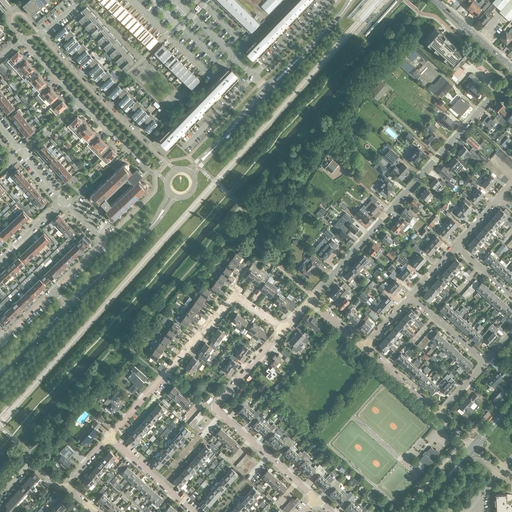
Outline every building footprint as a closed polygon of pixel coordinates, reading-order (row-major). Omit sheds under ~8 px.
[(41,9),(33,0),(29,0),(28,2),(37,13),(36,12),(39,9),(40,9),(41,9)] [(45,5),(40,0),(33,0),(41,9),(40,8),(44,5),(44,6),(45,5)] [(109,8),(116,0),(108,0),(105,4),(109,8)] [(113,12),(121,4),(117,0),(116,0),(109,8),(113,12)] [(216,0),(250,32),(260,21),(263,24),(267,21),(264,18),(282,0),(284,0),(286,1),(286,0),(216,0)] [(248,51),(254,57),(256,56),(258,57),(313,0),(293,0),(254,42),(248,48),(250,49),(248,51)] [(361,0),(348,16),(349,18),(365,0),(361,0)] [(395,0),(364,34),(366,36),(397,1),(395,0)] [(466,8),(471,12),(481,0),(477,0),(476,1),(474,4),(472,2),(466,8)] [(482,0),(481,0),(471,12),(475,16),(481,10),(478,8),(481,5),(484,2),(482,0)] [(511,0),(494,0),(492,2),(501,10),(499,12),(509,20),(511,16),(511,0)] [(484,11),(490,3),(488,1),(481,9),(484,11)] [(37,13),(28,2),(23,6),(33,17),(37,13)] [(484,24),(487,20),(488,21),(490,19),(489,18),(489,17),(491,14),(490,13),(495,6),(492,3),(484,13),(479,19),(484,24)] [(117,16),(125,8),(121,4),(113,12),(117,16)] [(90,11),(86,6),(81,12),(84,15),(79,20),(82,24),(87,19),(93,13),(91,11),(90,12),(89,12),(90,11)] [(121,20),(129,12),(125,8),(117,16),(121,20)] [(125,24),(133,16),(129,12),(121,20),(125,24)] [(93,25),(99,20),(97,18),(96,19),(95,18),(96,17),(93,13),(87,19),(90,22),(85,27),(88,30),(93,25)] [(369,23),(377,14),(375,13),(368,22),(369,23)] [(129,28),(138,20),(133,16),(125,24),(129,28)] [(99,32),(105,27),(103,25),(102,26),(101,25),(103,24),(99,20),(93,25),(96,29),(91,34),(94,37),(99,32)] [(133,32),(142,24),(138,20),(129,28),(133,32)] [(138,36),(146,28),(142,24),(133,32),(138,36)] [(434,26),(423,39),(427,43),(431,47),(434,50),(443,58),(447,61),(451,64),(455,69),(460,64),(463,60),(467,56),(460,49),(457,46),(444,35),(442,33),(434,26)] [(64,27),(55,35),(59,40),(62,37),(65,39),(72,32),(70,29),(68,31),(64,27)] [(106,39),(111,34),(110,32),(108,33),(108,32),(109,31),(105,27),(99,32),(102,35),(97,40),(100,44),(106,39)] [(142,40),(150,32),(146,28),(138,36),(142,40)] [(500,38),(503,41),(511,30),(511,29),(511,28),(509,30),(509,31),(507,33),(506,31),(500,38)] [(511,30),(503,41),(506,44),(511,37),(511,36),(510,35),(511,35),(511,34),(511,30)] [(77,40),(73,36),(75,35),(72,32),(65,39),(67,42),(64,45),(68,49),(77,40)] [(146,44),(154,36),(150,32),(142,40),(146,44)] [(112,46),(118,40),(116,38),(115,39),(114,39),(115,38),(111,34),(106,39),(109,42),(103,47),(107,51),(112,46)] [(149,50),(158,40),(154,36),(146,44),(145,45),(149,50)] [(14,44),(9,39),(6,41),(7,43),(6,44),(5,43),(9,48),(14,44)] [(77,53),(85,46),(82,43),(81,44),(77,40),(68,49),(72,53),(75,51),(77,53)] [(118,53),(124,47),(122,45),(121,46),(120,45),(121,44),(118,40),(112,46),(115,49),(110,54),(113,57),(118,53)] [(9,48),(5,43),(2,45),(3,46),(1,47),(0,46),(4,51),(6,50),(9,48)] [(158,56),(166,48),(162,44),(154,52),(158,56)] [(85,46),(77,53),(79,55),(76,58),(80,62),(91,52),(85,46)] [(397,63),(412,77),(416,80),(417,78),(417,74),(416,72),(428,59),(413,46),(411,48),(397,63)] [(124,59),(130,54),(128,52),(127,53),(126,52),(127,51),(124,47),(118,53),(121,56),(116,61),(119,64),(124,59)] [(162,60),(171,52),(166,48),(158,56),(162,60)] [(18,51),(7,61),(14,68),(23,59),(20,55),(21,54),(18,51)] [(91,52),(80,62),(84,67),(87,64),(89,66),(97,59),(91,52)] [(167,64),(175,56),(171,52),(162,60),(167,64)] [(131,55),(130,54),(124,59),(127,63),(122,68),(125,71),(136,61),(134,59),(133,60),(132,59),(134,58),(131,55)] [(171,68),(179,60),(175,56),(167,64),(171,68)] [(23,59),(14,68),(20,75),(30,65),(28,62),(27,63),(23,59)] [(97,59),(89,66),(92,69),(89,72),(93,76),(103,66),(97,59)] [(175,72),(183,64),(179,60),(171,68),(175,72)] [(179,76),(187,68),(183,64),(175,72),(179,76)] [(30,65),(20,75),(21,73),(27,80),(35,72),(32,68),(33,67),(30,65)] [(103,66),(93,76),(97,80),(100,78),(102,80),(110,73),(103,66)] [(183,80),(191,72),(187,68),(179,76),(183,80)] [(163,138),(161,140),(168,146),(170,144),(171,146),(236,80),(234,78),(236,76),(230,70),(228,72),(226,70),(162,137),(163,138)] [(35,72),(27,80),(33,86),(42,78),(40,76),(39,76),(35,72)] [(187,84),(195,76),(191,72),(183,80),(187,84)] [(110,73),(102,80),(104,82),(101,85),(105,90),(116,80),(110,73)] [(199,80),(195,76),(187,84),(191,88),(199,80)] [(441,76),(434,85),(433,84),(431,84),(427,88),(433,94),(435,92),(441,98),(452,85),(441,76)] [(42,78),(33,86),(39,93),(38,94),(38,95),(48,86),(44,82),(45,81),(42,78)] [(472,84),(467,89),(470,92),(469,93),(473,96),(473,95),(476,97),(481,92),(475,87),(478,84),(472,79),(470,82),(472,84)] [(377,101),(388,88),(381,81),(370,94),(377,101)] [(118,85),(109,94),(113,98),(116,95),(119,97),(126,90),(123,87),(122,89),(118,85)] [(44,101),(54,92),(52,89),(51,90),(48,86),(38,95),(35,97),(41,104),(44,101)] [(126,90),(119,97),(121,99),(118,102),(122,107),(133,96),(126,90)] [(50,108),(60,99),(56,95),(57,94),(54,92),(44,101),(47,105),(49,104),(51,106),(50,108)] [(133,96),(122,107),(127,111),(130,108),(132,110),(139,102),(133,96)] [(461,115),(469,105),(460,97),(451,106),(461,115)] [(60,99),(50,108),(56,115),(67,105),(64,102),(63,103),(60,99)] [(8,100),(1,105),(3,108),(3,107),(5,109),(11,104),(8,100)] [(447,109),(437,100),(433,104),(443,112),(447,109)] [(139,102),(132,110),(134,112),(131,115),(136,119),(144,110),(145,108),(139,102)] [(506,112),(503,109),(505,107),(499,102),(494,108),(499,112),(500,115),(496,119),(498,121),(506,112)] [(11,104),(5,109),(6,111),(5,111),(8,114),(14,108),(11,104)] [(12,118),(13,120),(23,113),(19,108),(10,116),(12,119),(12,118)] [(144,110),(136,119),(140,123),(143,121),(145,123),(152,115),(149,112),(148,113),(144,110)] [(511,124),(511,122),(511,112),(508,114),(506,112),(498,121),(499,122),(502,124),(506,119),(511,124)] [(23,113),(13,120),(15,122),(14,122),(16,125),(24,118),(21,114),(23,113)] [(455,123),(445,114),(439,121),(442,124),(441,125),(444,128),(445,126),(449,129),(455,123)] [(152,115),(145,123),(147,125),(145,128),(149,132),(158,123),(153,119),(155,118),(152,115)] [(493,119),(488,115),(480,123),(483,126),(485,124),(490,129),(495,123),(497,124),(500,126),(502,124),(499,122),(498,121),(496,119),(494,117),(493,119)] [(67,126),(74,133),(83,123),(79,120),(80,119),(77,116),(67,126)] [(24,118),(16,125),(18,127),(19,127),(20,129),(28,123),(24,118)] [(403,128),(396,122),(394,124),(395,125),(393,126),(399,131),(400,130),(401,130),(403,128)] [(28,123),(20,129),(22,130),(21,131),(23,133),(31,127),(28,123)] [(83,123),(74,133),(80,139),(90,129),(88,126),(87,127),(83,123)] [(430,124),(426,127),(429,130),(430,129),(433,132),(436,129),(430,124)] [(31,127),(23,133),(24,133),(25,134),(25,135),(27,137),(34,131),(31,127)] [(90,129),(80,139),(82,137),(88,144),(87,145),(96,136),(92,132),(93,131),(90,129)] [(427,135),(426,137),(427,138),(425,141),(431,146),(438,138),(431,131),(429,134),(427,133),(426,134),(427,135)] [(409,143),(414,138),(408,133),(403,138),(409,143)] [(465,140),(473,147),(474,146),(477,149),(480,145),(483,148),(487,144),(483,141),(480,145),(469,135),(465,140)] [(96,136),(87,145),(93,152),(103,141),(101,139),(100,140),(96,136)] [(103,141),(93,152),(100,158),(109,148),(105,145),(106,144),(103,141)] [(399,157),(390,149),(392,147),(387,143),(386,145),(388,147),(382,155),(392,164),(399,157)] [(44,144),(37,150),(39,152),(40,152),(41,153),(47,148),(44,144)] [(480,151),(477,154),(476,153),(471,149),(468,151),(467,150),(463,146),(457,153),(461,157),(462,156),(463,157),(465,155),(467,157),(471,154),(476,159),(479,156),(485,162),(486,163),(488,160),(489,160),(488,159),(488,158),(480,151)] [(424,153),(418,147),(408,158),(414,164),(418,161),(417,160),(420,156),(421,157),(424,153)] [(47,148),(41,153),(43,155),(42,155),(44,158),(51,152),(47,148)] [(109,148),(100,158),(106,164),(116,154),(114,151),(113,152),(109,148)] [(51,152),(44,158),(46,160),(47,160),(48,161),(54,156),(51,152)] [(54,156),(48,161),(50,163),(49,164),(51,166),(58,160),(54,156)] [(448,164),(454,169),(457,172),(463,165),(466,168),(469,166),(460,158),(458,160),(454,157),(448,164)] [(58,160),(51,166),(54,168),(55,170),(62,164),(58,160)] [(375,166),(384,174),(388,169),(379,161),(375,166)] [(330,162),(325,168),(331,173),(336,167),(330,162)] [(90,199),(91,200),(92,200),(94,200),(95,199),(99,203),(100,202),(101,203),(101,204),(100,206),(101,207),(102,208),(103,209),(105,209),(106,208),(108,209),(106,211),(109,215),(109,216),(109,218),(109,219),(111,220),(112,220),(113,219),(117,216),(116,215),(120,211),(121,212),(139,195),(138,194),(142,190),(143,191),(147,187),(148,186),(147,184),(146,183),(145,183),(144,183),(143,183),(138,179),(142,175),(137,169),(132,173),(128,168),(129,167),(129,165),(128,164),(127,163),(126,163),(124,164),(120,167),(121,168),(117,172),(116,171),(99,188),(100,189),(95,193),(94,192),(91,195),(90,196),(90,197),(90,199)] [(62,164),(55,170),(57,171),(57,172),(59,174),(65,168),(62,164)] [(403,164),(399,169),(395,166),(391,170),(394,173),(400,178),(404,174),(405,175),(406,175),(408,173),(408,172),(407,171),(409,168),(403,164)] [(438,172),(448,181),(453,175),(443,166),(438,172)] [(65,168),(59,174),(61,176),(63,178),(69,172),(65,168)] [(9,176),(13,181),(21,174),(19,172),(20,172),(17,169),(9,176)] [(69,172),(63,178),(64,179),(64,180),(66,182),(73,176),(69,172)] [(16,185),(25,177),(23,175),(22,175),(21,174),(13,181),(16,185)] [(496,180),(490,174),(485,179),(491,184),(496,180)] [(387,198),(390,195),(388,193),(393,188),(391,187),(394,184),(391,182),(392,181),(389,179),(388,179),(384,176),(381,178),(382,178),(381,179),(384,181),(380,186),(381,187),(378,190),(382,194),(383,193),(387,198)] [(20,189),(28,182),(26,180),(27,180),(25,177),(16,185),(20,189)] [(430,184),(434,188),(437,191),(441,186),(443,187),(446,183),(441,179),(439,181),(436,178),(430,184)] [(491,184),(485,179),(481,184),(487,189),(491,184)] [(449,181),(446,184),(452,189),(455,186),(449,181)] [(24,193),(32,185),(30,183),(29,183),(28,182),(20,189),(24,193)] [(32,185),(24,193),(27,197),(35,190),(33,188),(34,188),(32,185)] [(472,192),(474,194),(479,198),(483,194),(476,187),(472,192)] [(426,200),(432,194),(426,188),(420,195),(426,200)] [(463,191),(461,189),(459,191),(461,193),(463,195),(466,197),(468,195),(463,191)] [(31,201),(39,193),(37,191),(35,190),(27,197),(31,201)] [(479,198),(474,194),(472,192),(468,196),(475,203),(479,198)] [(36,203),(42,198),(41,196),(39,193),(31,201),(34,205),(36,203)] [(379,207),(374,203),(377,199),(371,194),(370,195),(371,196),(369,198),(371,199),(365,206),(364,204),(361,208),(366,213),(369,209),(373,213),(379,207)] [(38,209),(46,202),(44,199),(42,198),(36,203),(34,205),(38,209)] [(413,198),(409,203),(414,207),(412,210),(416,213),(418,216),(419,217),(425,210),(421,207),(422,206),(420,205),(418,203),(418,202),(413,198)] [(465,203),(460,208),(467,214),(471,208),(468,206),(470,203),(465,198),(462,201),(465,203)] [(345,209),(348,206),(341,200),(338,203),(345,209)] [(320,217),(325,211),(321,208),(316,213),(320,217)] [(368,214),(366,213),(361,208),(355,214),(365,223),(369,218),(366,215),(368,214)] [(405,208),(400,213),(409,220),(413,216),(416,218),(418,216),(416,213),(412,210),(410,212),(405,208)] [(460,208),(456,213),(453,210),(451,210),(450,212),(457,219),(459,216),(462,219),(467,214),(460,208)] [(500,209),(496,214),(503,220),(503,219),(505,221),(504,221),(508,224),(510,222),(506,219),(504,218),(507,215),(509,212),(505,209),(503,211),(500,209)] [(29,217),(23,211),(19,215),(25,221),(26,219),(27,220),(29,217)] [(342,217),(334,225),(337,228),(339,230),(336,234),(346,243),(350,237),(346,234),(350,230),(354,233),(358,229),(351,223),(354,220),(346,213),(342,217)] [(54,226),(62,219),(60,217),(61,217),(58,214),(50,222),(54,226)] [(496,214),(492,218),(499,224),(503,220),(496,214)] [(25,221),(19,215),(15,219),(21,225),(24,223),(23,222),(25,221)] [(492,218),(488,223),(495,229),(499,224),(492,218)] [(21,225),(15,219),(11,222),(17,228),(19,227),(21,225)] [(63,220),(62,219),(54,226),(58,230),(66,222),(64,220),(63,220)] [(399,219),(395,224),(406,233),(403,230),(406,226),(411,230),(414,228),(406,220),(403,223),(399,219)] [(435,224),(434,223),(436,221),(434,219),(428,225),(431,228),(435,224)] [(451,219),(447,223),(453,229),(457,224),(451,219)] [(17,228),(11,222),(7,226),(13,232),(16,230),(15,230),(17,228)] [(62,234),(69,226),(68,225),(68,224),(66,222),(58,230),(62,234)] [(447,223),(443,228),(449,233),(453,229),(447,223)] [(488,223),(484,227),(491,233),(495,229),(488,223)] [(406,233),(395,224),(391,228),(396,233),(399,230),(404,235),(406,233)] [(13,232),(7,226),(3,230),(9,236),(11,234),(13,232)] [(66,238),(74,230),(71,228),(69,226),(62,234),(66,238)] [(484,227),(480,232),(492,242),(493,243),(494,241),(493,240),(494,240),(489,236),(491,233),(484,227)] [(449,233),(443,228),(441,230),(439,228),(438,230),(440,232),(439,232),(445,237),(449,233)] [(332,238),(335,235),(328,229),(325,232),(332,238)] [(7,237),(9,236),(3,230),(0,232),(0,234),(5,240),(8,237),(7,237)] [(480,232),(476,236),(483,242),(485,239),(490,244),(492,242),(480,232)] [(50,240),(44,233),(42,235),(42,236),(40,237),(46,243),(50,240)] [(81,236),(83,238),(76,244),(82,250),(84,248),(84,249),(91,242),(87,237),(86,238),(85,236),(83,234),(81,236)] [(393,244),(394,243),(396,245),(399,241),(395,237),(393,239),(386,234),(382,239),(388,245),(391,242),(393,244)] [(327,235),(318,244),(322,248),(318,253),(325,259),(334,249),(330,246),(334,241),(327,235)] [(436,236),(432,240),(438,246),(442,241),(436,236)] [(476,236),(472,241),(479,247),(483,242),(476,236)] [(46,243),(40,237),(39,239),(38,238),(36,241),(42,247),(46,243)] [(432,240),(430,242),(428,240),(426,243),(434,250),(438,246),(432,240)] [(42,247),(36,241),(34,243),(32,245),(38,251),(42,247)] [(472,241),(468,245),(471,248),(469,250),(473,253),(479,247),(472,241)] [(377,245),(376,245),(374,243),(370,247),(371,248),(368,251),(373,255),(377,258),(383,251),(377,245)] [(434,250),(426,243),(420,249),(423,251),(424,249),(430,255),(434,250)] [(82,250),(76,244),(72,248),(79,254),(81,252),(81,251),(82,250)] [(490,253),(484,259),(484,260),(486,262),(487,262),(489,264),(495,257),(496,255),(500,251),(504,246),(502,244),(498,249),(493,255),(490,253)] [(38,251),(32,245),(31,246),(30,246),(28,248),(34,254),(38,251)] [(34,254),(28,248),(26,250),(26,251),(25,252),(30,258),(34,254)] [(79,254),(72,248),(68,251),(74,257),(76,256),(79,254)] [(74,257),(68,251),(65,255),(71,262),(73,259),(74,257)] [(233,257),(231,260),(236,264),(242,268),(244,265),(238,261),(243,255),(239,251),(237,254),(235,252),(232,255),(233,257)] [(30,258),(25,252),(23,254),(23,253),(20,256),(26,262),(30,258)] [(388,252),(385,255),(391,261),(394,257),(388,252)] [(312,269),(315,266),(316,267),(320,262),(311,253),(307,257),(310,260),(305,265),(304,264),(299,270),(307,278),(313,272),(311,270),(312,269)] [(398,257),(396,259),(405,267),(402,271),(409,278),(413,273),(407,267),(406,267),(408,265),(410,262),(404,256),(404,257),(401,254),(400,254),(398,256),(398,257)] [(420,254),(416,259),(422,264),(426,259),(420,254)] [(71,262),(65,255),(61,259),(66,265),(68,263),(68,264),(71,262)] [(363,255),(358,260),(363,265),(365,267),(365,266),(367,264),(366,263),(368,260),(373,264),(375,262),(368,255),(366,257),(363,255)] [(16,260),(14,262),(20,268),(24,264),(18,257),(16,260)] [(495,257),(489,264),(493,268),(499,261),(495,257)] [(66,265),(61,259),(57,263),(63,269),(65,267),(65,266),(66,265)] [(231,260),(230,259),(227,262),(228,263),(226,267),(232,271),(237,275),(239,272),(234,268),(236,264),(231,260)] [(417,269),(422,264),(416,259),(412,264),(417,269)] [(464,271),(460,268),(462,265),(456,259),(451,264),(458,270),(460,271),(463,274),(467,277),(471,272),(467,269),(464,271)] [(363,265),(358,260),(354,266),(359,270),(363,265)] [(499,261),(493,268),(498,272),(504,265),(499,261)] [(20,268),(14,262),(13,263),(12,263),(10,265),(16,271),(20,268)] [(63,269),(57,263),(53,266),(59,272),(60,271),(61,271),(63,269)] [(249,268),(245,273),(247,275),(246,277),(251,281),(258,271),(260,269),(255,266),(255,265),(252,263),(249,268)] [(395,268),(391,264),(387,269),(391,272),(395,268)] [(458,270),(451,264),(448,268),(454,274),(458,270)] [(16,271),(10,265),(8,267),(7,269),(12,275),(16,271)] [(504,265),(498,272),(502,276),(508,269),(504,265)] [(59,272),(53,266),(49,270),(55,277),(57,274),(59,272)] [(226,267),(225,266),(223,269),(224,270),(221,273),(227,277),(230,280),(232,281),(234,279),(229,275),(232,271),(226,267)] [(361,272),(354,266),(349,271),(356,277),(361,272)] [(376,275),(382,268),(380,266),(373,273),(376,275)] [(257,273),(251,281),(257,285),(258,283),(261,284),(267,275),(268,273),(263,270),(261,268),(260,269),(258,271),(257,273)] [(454,274),(448,268),(444,273),(450,279),(454,274)] [(12,275),(7,269),(5,270),(2,272),(8,279),(12,275)] [(511,272),(508,269),(502,276),(507,280),(511,273),(511,272)] [(49,270),(45,274),(51,280),(52,278),(53,279),(55,277),(49,270)] [(393,270),(391,273),(396,277),(398,276),(399,276),(406,282),(409,278),(402,271),(399,274),(393,270)] [(356,277),(349,271),(344,276),(349,281),(352,278),(355,280),(357,278),(356,277)] [(8,279),(2,272),(0,274),(0,275),(0,277),(4,282),(8,279)] [(221,273),(220,273),(218,275),(219,276),(216,280),(215,279),(222,284),(227,288),(229,285),(224,281),(227,277),(221,273)] [(391,273),(389,275),(394,280),(390,284),(398,291),(402,286),(395,280),(394,279),(396,277),(391,273)] [(450,279),(444,273),(440,277),(446,283),(450,279)] [(51,280),(45,274),(41,278),(48,285),(50,283),(50,282),(49,281),(51,280)] [(263,286),(260,290),(266,293),(270,287),(273,284),(267,280),(268,279),(270,276),(267,275),(261,284),(263,286)] [(446,283),(440,277),(436,282),(442,288),(446,283)] [(40,279),(36,283),(42,289),(43,287),(44,288),(46,285),(40,279)] [(222,284),(215,279),(213,282),(214,283),(211,287),(222,295),(224,292),(219,288),(222,284)] [(376,282),(373,279),(367,286),(370,288),(376,282)] [(459,286),(455,283),(452,280),(450,282),(454,285),(454,286),(456,288),(459,286)] [(344,282),(341,285),(346,290),(347,291),(350,288),(344,282)] [(442,288),(436,282),(432,286),(438,292),(442,288)] [(478,286),(476,288),(476,289),(478,291),(474,296),(476,298),(479,295),(480,293),(486,286),(482,282),(480,283),(478,286)] [(36,283),(32,287),(38,293),(40,291),(40,290),(42,289),(36,283)] [(270,287),(266,293),(271,297),(272,296),(274,298),(280,290),(279,290),(283,285),(280,283),(277,287),(273,284),(270,287)] [(382,283),(380,285),(384,289),(385,290),(387,288),(388,289),(387,289),(394,295),(398,291),(390,284),(387,287),(382,283)] [(334,299),(343,290),(337,285),(328,294),(334,299)] [(380,285),(377,288),(381,292),(380,293),(383,296),(381,298),(378,295),(378,296),(389,305),(393,301),(388,296),(382,291),(384,289),(380,285)] [(438,292),(432,286),(428,291),(434,297),(438,292)] [(486,286),(480,293),(485,297),(491,290),(486,286)] [(32,287),(28,290),(34,296),(35,295),(36,295),(38,293),(32,287)] [(202,291),(200,295),(206,299),(211,302),(213,300),(208,296),(211,292),(204,287),(201,290),(202,291)] [(28,290),(24,294),(30,301),(33,298),(32,298),(34,296),(28,290)] [(280,290),(274,298),(276,299),(274,302),(280,306),(287,296),(286,296),(285,297),(282,295),(281,297),(279,295),(282,292),(280,290)] [(491,290),(485,297),(489,301),(495,294),(491,290)] [(434,297),(428,291),(424,295),(430,301),(434,297)] [(357,296),(363,301),(367,297),(366,296),(361,292),(357,296)] [(24,294),(20,298),(26,304),(28,302),(28,303),(30,301),(24,294)] [(198,298),(195,301),(201,305),(206,309),(208,306),(203,303),(206,299),(200,295),(199,294),(196,297),(198,298)] [(495,294),(489,301),(494,305),(499,298),(495,294)] [(287,296),(280,306),(285,310),(286,308),(289,309),(295,300),(293,298),(291,300),(287,296)] [(374,300),(385,310),(389,305),(378,296),(376,298),(379,301),(377,303),(374,300)] [(342,309),(346,304),(347,305),(350,302),(345,297),(342,301),(341,300),(337,305),(342,309)] [(355,305),(359,300),(360,301),(361,300),(357,297),(352,303),(355,305)] [(20,298),(16,302),(23,308),(25,306),(25,305),(26,304),(20,298)] [(499,298),(494,305),(498,309),(504,302),(499,298)] [(190,308),(196,312),(201,316),(203,313),(198,309),(201,305),(195,301),(191,299),(187,306),(190,308)] [(374,300),(372,303),(375,306),(373,308),(375,310),(381,315),(385,310),(374,300)] [(16,302),(12,306),(18,312),(20,310),(23,308),(16,302)] [(504,302),(498,309),(502,313),(508,306),(504,302)] [(439,309),(444,314),(450,307),(445,303),(439,309)] [(12,306),(9,309),(15,316),(17,314),(17,313),(18,312),(12,306)] [(186,315),(191,319),(196,323),(198,320),(193,316),(196,312),(190,308),(187,306),(182,313),(185,315),(186,315)] [(511,309),(508,306),(502,313),(505,315),(503,317),(501,320),(502,322),(511,310),(511,309)] [(345,315),(349,319),(357,311),(353,307),(350,309),(345,315)] [(450,307),(444,314),(449,318),(455,311),(450,307)] [(9,309),(5,313),(10,319),(12,318),(15,316),(9,309)] [(415,309),(413,311),(411,309),(407,314),(413,320),(413,319),(415,321),(421,327),(422,327),(424,324),(421,322),(420,322),(417,319),(415,317),(417,315),(418,316),(420,313),(415,309)] [(371,310),(368,313),(376,320),(378,316),(371,310)] [(511,310),(502,322),(504,324),(507,320),(509,319),(511,321),(511,320),(511,310)] [(10,319),(5,313),(3,311),(0,313),(0,325),(2,328),(9,321),(10,319)] [(357,311),(349,319),(354,324),(360,318),(355,313),(357,311)] [(455,311),(449,318),(453,322),(459,315),(455,311)] [(233,314),(232,316),(231,315),(229,318),(230,319),(228,321),(231,323),(232,321),(237,324),(235,327),(236,327),(242,318),(237,314),(236,316),(233,314)] [(413,320),(407,314),(403,318),(409,324),(410,324),(413,320)] [(188,323),(191,319),(186,315),(185,315),(182,317),(183,318),(181,322),(192,330),(194,327),(188,323)] [(363,322),(359,327),(365,332),(373,323),(367,318),(368,317),(366,315),(361,321),(363,322)] [(459,315),(453,322),(458,326),(464,319),(459,315)] [(318,332),(323,326),(313,317),(312,319),(311,319),(309,317),(304,322),(307,324),(308,323),(318,332)] [(242,334),(248,325),(246,324),(248,321),(242,318),(236,327),(241,331),(240,332),(242,334)] [(409,324),(403,318),(399,323),(405,329),(406,328),(407,330),(414,336),(415,334),(414,333),(407,327),(409,324)] [(464,319),(458,326),(462,330),(468,323),(464,319)] [(172,325),(169,329),(175,333),(180,337),(182,334),(177,330),(180,326),(173,321),(171,324),(172,325)] [(254,334),(259,327),(254,323),(251,327),(248,325),(242,334),(245,336),(247,333),(252,336),(254,334)] [(405,329),(399,323),(395,327),(401,333),(405,329)] [(468,323),(462,330),(466,334),(472,327),(468,323)] [(498,336),(495,333),(499,329),(497,328),(492,323),(488,328),(492,332),(484,341),(489,346),(498,336)] [(472,327),(466,334),(471,338),(482,326),(480,324),(477,327),(479,329),(477,331),(472,327)] [(482,326),(471,338),(476,342),(480,337),(482,335),(479,333),(484,328),(482,326)] [(264,331),(259,327),(254,334),(259,337),(257,340),(262,343),(263,341),(264,341),(267,336),(263,333),(264,331)] [(401,333),(395,327),(391,332),(397,338),(401,333)] [(218,329),(214,334),(221,339),(225,334),(226,336),(228,333),(221,328),(220,330),(218,329)] [(167,332),(164,336),(170,340),(175,344),(177,341),(172,337),(175,333),(169,329),(168,329),(166,331),(167,332)] [(289,342),(294,346),(292,349),(296,352),(302,348),(299,343),(301,341),(306,343),(310,336),(302,329),(300,331),(299,330),(289,342)] [(414,336),(407,330),(406,332),(409,335),(409,336),(412,338),(414,336)] [(397,338),(391,332),(387,336),(393,342),(397,338)] [(436,343),(441,336),(437,332),(436,333),(434,336),(432,338),(431,339),(436,343)] [(164,336),(161,333),(159,336),(160,337),(157,340),(156,339),(156,340),(165,347),(171,350),(173,348),(167,344),(170,340),(164,336)] [(221,339),(214,334),(210,340),(212,341),(211,344),(217,348),(219,346),(217,344),(221,339)] [(393,342),(387,336),(383,341),(396,353),(397,352),(395,351),(396,349),(391,344),(393,342)] [(440,347),(446,340),(441,336),(436,343),(440,347)] [(476,347),(482,340),(480,337),(476,342),(473,344),(476,347)] [(165,347),(156,340),(154,342),(155,343),(152,347),(151,346),(160,353),(166,357),(168,354),(163,350),(165,347)] [(440,356),(450,344),(446,340),(440,347),(444,351),(443,352),(441,351),(438,354),(440,356)] [(244,345),(240,350),(247,355),(251,350),(249,348),(250,346),(244,341),(242,344),(244,345)] [(396,353),(383,341),(379,345),(381,347),(379,350),(383,353),(388,348),(392,352),(390,355),(393,357),(396,353)] [(205,343),(201,348),(208,353),(212,348),(215,351),(217,348),(211,344),(209,346),(205,343)] [(395,359),(399,364),(412,350),(415,346),(413,344),(408,350),(405,353),(403,356),(400,353),(395,359)] [(449,355),(455,348),(450,344),(440,356),(442,357),(446,353),(449,355)] [(160,353),(151,346),(149,349),(150,350),(147,354),(161,364),(163,361),(158,357),(160,353)] [(208,353),(201,348),(198,354),(200,355),(198,357),(205,362),(207,360),(205,358),(208,353)] [(283,348),(280,351),(287,357),(289,354),(283,348)] [(455,348),(449,355),(454,359),(459,352),(455,348)] [(233,353),(231,355),(238,360),(239,358),(243,361),(247,355),(240,350),(236,355),(233,353)] [(412,350),(399,364),(404,368),(409,361),(407,359),(409,357),(414,352),(412,350)] [(458,363),(464,356),(459,352),(454,359),(450,363),(452,364),(455,360),(458,363)] [(281,364),(283,361),(280,358),(282,357),(279,354),(277,356),(275,355),(273,357),(275,359),(274,360),(275,360),(273,363),(276,365),(279,362),(281,364)] [(231,359),(227,364),(234,369),(238,364),(236,362),(238,360),(231,355),(229,358),(231,359)] [(458,372),(468,360),(464,356),(458,363),(460,365),(459,367),(456,370),(458,372)] [(189,362),(196,367),(198,369),(202,364),(203,365),(205,362),(198,357),(196,360),(193,357),(189,362)] [(409,361),(404,368),(408,372),(419,360),(417,358),(414,361),(412,364),(409,361)] [(419,360),(408,372),(413,376),(418,370),(416,367),(418,365),(421,361),(419,360)] [(473,364),(468,360),(458,372),(460,373),(463,370),(464,368),(467,371),(473,364)] [(196,367),(189,362),(185,368),(187,369),(186,372),(192,376),(194,374),(192,372),(196,367)] [(277,374),(278,372),(281,374),(282,374),(284,377),(286,375),(283,372),(280,370),(272,363),(270,365),(272,367),(270,369),(268,367),(266,370),(268,371),(268,372),(266,375),(269,378),(272,374),(274,376),(277,374)] [(222,368),(220,371),(226,375),(228,373),(230,375),(234,369),(227,364),(224,369),(222,368)] [(133,394),(147,378),(134,366),(131,370),(133,372),(128,378),(134,383),(129,390),(133,394)] [(503,378),(508,373),(503,369),(499,373),(497,372),(488,382),(493,387),(502,377),(503,378)] [(418,370),(413,376),(417,380),(423,374),(418,370)] [(423,374),(417,380),(422,384),(427,378),(423,374)] [(443,387),(440,390),(445,395),(454,385),(453,384),(455,381),(450,377),(448,374),(447,374),(445,377),(449,380),(447,382),(445,381),(441,385),(443,387)] [(427,378),(422,384),(426,388),(432,382),(427,378)] [(432,382),(426,388),(431,392),(436,386),(432,382)] [(168,393),(172,396),(173,397),(179,391),(174,387),(168,393)] [(504,392),(501,389),(492,400),(495,402),(504,393),(503,392),(504,392)] [(179,391),(173,397),(178,401),(183,395),(179,391)] [(469,415),(482,400),(479,398),(479,397),(474,393),(470,398),(468,396),(459,407),(460,407),(457,411),(462,415),(464,412),(465,412),(469,415)] [(122,406),(117,402),(120,399),(114,394),(109,400),(108,399),(104,403),(107,406),(105,407),(114,415),(122,406)] [(178,401),(182,405),(182,406),(188,399),(183,395),(178,401)] [(251,408),(246,403),(248,401),(246,398),(240,404),(243,407),(238,412),(243,417),(251,408)] [(188,399),(182,406),(182,405),(179,408),(182,410),(183,408),(187,412),(191,407),(190,406),(193,404),(188,399)] [(159,404),(155,408),(161,414),(164,416),(165,414),(163,412),(165,410),(159,404)] [(161,414),(155,408),(151,413),(157,419),(161,414)] [(256,418),(261,412),(258,410),(256,412),(251,408),(243,417),(248,422),(253,416),(256,418)] [(264,424),(266,422),(267,421),(262,416),(264,415),(261,412),(256,418),(254,419),(257,421),(253,426),(258,431),(264,424)] [(157,419),(151,413),(147,417),(153,423),(157,419)] [(101,423),(105,419),(100,415),(96,418),(101,423)] [(153,423),(147,417),(143,422),(149,428),(153,423)] [(96,429),(100,425),(95,420),(91,425),(90,424),(84,431),(85,432),(78,440),(83,445),(86,442),(88,444),(93,439),(92,439),(99,432),(96,429)] [(149,428),(143,422),(139,426),(145,432),(147,433),(151,429),(149,428)] [(264,424),(258,431),(263,435),(268,429),(271,432),(276,426),(273,423),(271,426),(269,424),(266,422),(264,424)] [(145,432),(139,426),(135,430),(141,436),(145,432)] [(281,435),(282,435),(277,430),(279,429),(276,426),(271,432),(274,434),(268,440),(273,444),(281,435)] [(185,427),(180,431),(187,437),(191,433),(185,427)] [(215,435),(220,439),(226,433),(221,429),(215,435)] [(141,436),(135,430),(131,435),(140,444),(142,442),(139,439),(141,436)] [(180,431),(176,436),(183,442),(187,437),(180,431)] [(226,433),(220,439),(225,443),(230,437),(226,433)] [(140,444),(131,435),(127,439),(134,446),(136,444),(137,444),(138,445),(140,443),(140,444)] [(286,445),(291,440),(287,436),(286,436),(285,436),(284,437),(281,435),(273,444),(278,449),(283,443),(286,445)] [(176,436),(173,439),(172,440),(179,446),(183,442),(176,436)] [(230,437),(225,443),(227,445),(225,448),(227,450),(229,448),(235,441),(230,437)] [(179,446),(172,440),(170,438),(166,442),(169,444),(168,445),(175,450),(179,446)] [(291,440),(286,445),(289,448),(284,454),(289,458),(295,451),(294,451),(297,449),(292,445),(294,442),(291,440)] [(235,441),(229,448),(234,452),(240,445),(235,441)] [(71,463),(67,460),(75,451),(67,445),(59,453),(62,455),(56,461),(66,469),(71,463)] [(168,445),(164,449),(171,455),(175,450),(168,445)] [(206,446),(202,450),(208,456),(212,452),(206,446)] [(428,467),(440,453),(436,449),(434,450),(431,447),(426,452),(425,451),(423,453),(424,454),(419,460),(420,462),(425,466),(428,467)] [(164,449),(160,453),(167,459),(171,455),(164,449)] [(208,456),(202,450),(198,455),(204,461),(208,456)] [(110,451),(105,456),(112,462),(114,464),(116,462),(114,460),(116,457),(110,451)] [(295,451),(289,458),(294,463),(299,457),(301,459),(307,453),(304,451),(302,453),(300,452),(297,454),(295,451)] [(160,453),(157,458),(154,455),(154,456),(163,464),(167,459),(160,453)] [(307,453),(301,459),(304,461),(299,467),(304,472),(310,465),(307,462),(309,460),(307,458),(309,456),(307,453)] [(204,461),(198,455),(194,459),(200,465),(203,467),(204,465),(202,463),(204,461)] [(112,462),(105,456),(101,461),(108,467),(112,462)] [(163,464),(154,456),(152,458),(155,460),(152,462),(158,467),(159,468),(163,464)] [(200,465),(194,459),(190,464),(196,470),(200,465)] [(425,466),(419,460),(416,464),(421,469),(425,466)] [(108,467),(101,461),(97,466),(103,471),(108,467)] [(196,470),(190,464),(186,468),(192,474),(196,470)] [(310,465),(304,472),(309,476),(314,470),(317,473),(322,467),(319,464),(317,467),(315,465),(313,468),(310,465)] [(103,471),(97,466),(93,470),(99,476),(103,471)] [(423,475),(429,468),(428,467),(425,466),(421,469),(420,471),(423,475)] [(121,474),(126,478),(132,471),(127,467),(121,474)] [(322,467),(317,473),(319,475),(314,481),(319,486),(325,479),(322,476),(324,474),(323,472),(325,470),(322,467)] [(192,474),(186,468),(182,472),(188,478),(192,474)] [(231,469),(227,473),(234,479),(238,475),(231,469)] [(99,476),(93,470),(89,475),(95,481),(98,483),(99,481),(99,480),(98,479),(97,478),(99,476)] [(268,470),(262,477),(267,481),(273,475),(268,470)] [(41,477),(34,471),(31,474),(28,472),(27,473),(30,476),(31,475),(37,481),(41,477)] [(132,471),(126,478),(130,482),(136,475),(132,471)] [(188,478),(182,472),(178,477),(184,483),(188,478)] [(227,473),(223,478),(230,484),(234,479),(227,473)] [(31,475),(30,476),(28,479),(25,476),(23,478),(26,480),(27,479),(33,485),(37,481),(31,475)] [(95,486),(98,483),(95,481),(89,475),(84,480),(85,481),(83,484),(88,488),(93,483),(95,486)] [(136,475),(130,482),(133,484),(131,486),(133,488),(135,486),(141,479),(136,475)] [(273,475),(267,481),(272,485),(277,479),(273,475)] [(184,483),(178,477),(174,481),(180,487),(184,483)] [(223,478),(219,482),(226,488),(230,484),(223,478)] [(325,479),(319,486),(324,490),(330,484),(332,487),(337,481),(334,478),(332,480),(330,479),(328,481),(325,479)] [(27,479),(26,480),(24,483),(21,480),(20,482),(23,484),(30,489),(33,485),(27,479)] [(141,479),(135,486),(139,490),(145,483),(141,479)] [(277,479),(272,485),(276,489),(282,483),(277,479)] [(337,481),(332,487),(335,489),(330,495),(335,499),(341,492),(337,490),(340,487),(338,486),(340,483),(337,481)] [(219,482),(215,487),(222,493),(226,488),(219,482)] [(145,483),(139,490),(144,494),(142,496),(150,487),(145,483)] [(282,483),(276,489),(281,494),(287,487),(282,483)] [(23,484),(20,487),(17,484),(16,486),(19,488),(26,493),(30,489),(23,484)] [(97,498),(107,488),(104,485),(95,496),(97,498)] [(150,487),(142,496),(144,497),(145,495),(148,498),(154,491),(150,487)] [(215,487),(211,491),(218,497),(222,493),(215,487)] [(19,488),(17,491),(14,488),(12,490),(15,493),(16,492),(22,498),(26,493),(19,488)] [(253,488),(249,492),(255,498),(259,494),(253,488)] [(154,491),(148,498),(153,502),(159,495),(154,491)] [(211,491),(207,495),(214,501),(218,497),(211,491)] [(16,492),(15,493),(13,495),(10,492),(8,494),(11,497),(12,496),(19,502),(22,498),(16,492)] [(255,498),(249,492),(245,497),(253,504),(257,500),(255,498)] [(341,492),(335,499),(340,504),(345,498),(348,500),(353,495),(350,492),(348,494),(346,493),(343,495),(341,492)] [(103,494),(98,500),(102,504),(108,498),(103,494)] [(507,494),(496,494),(496,511),(511,511),(511,494),(509,494),(507,494)] [(159,495),(153,502),(157,506),(163,499),(159,495)] [(207,495),(203,500),(210,506),(214,501),(207,495)] [(353,495),(348,500),(350,503),(345,508),(348,511),(350,511),(356,506),(353,504),(355,501),(353,499),(355,497),(353,495)] [(12,496),(11,497),(9,499),(6,496),(5,498),(8,501),(8,500),(15,506),(19,502),(12,496)] [(52,504),(54,505),(56,506),(62,511),(66,507),(61,503),(63,501),(58,497),(52,504)] [(253,504),(245,497),(241,501),(247,507),(249,509),(253,504)] [(108,498),(102,504),(107,509),(113,502),(108,498)] [(384,504),(377,498),(375,500),(377,503),(382,507),(384,504)] [(8,500),(8,501),(6,503),(3,501),(1,502),(4,505),(5,504),(8,507),(11,510),(15,506),(8,500)] [(203,500),(199,505),(206,511),(210,506),(203,500)] [(247,507),(241,501),(237,506),(243,511),(247,507)] [(75,511),(80,505),(78,502),(76,504),(75,503),(73,505),(74,506),(72,508),(75,511)] [(113,502),(107,509),(110,511),(112,511),(118,506),(113,502)] [(360,511),(364,511),(368,508),(370,506),(367,503),(363,508),(361,506),(361,505),(359,504),(358,504),(356,506),(350,511),(359,511),(360,511)]
